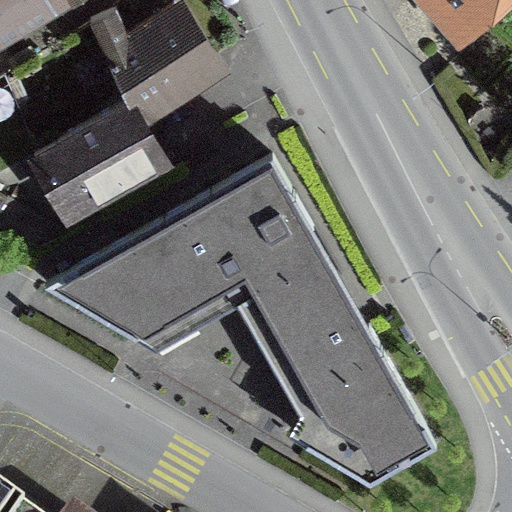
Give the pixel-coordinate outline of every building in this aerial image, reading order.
[(0,0),(0,20),(33,0),(0,0)] [(103,10),(92,17),(110,57),(127,95),(128,97),(133,105),(134,105),(211,57),(175,0),(173,0),(118,35),(103,10)] [(455,0),(469,14),(484,0),(455,0)] [(133,105),(128,97),(127,95),(33,148),(67,209),(68,210),(163,156),(134,105),(133,105)] [(436,439),(369,321),(356,328),(300,230),(313,223),(272,151),(46,279),(135,332),(245,269),(324,408),(306,439),(370,477),(436,439)] [(26,511),(0,493),(0,511),(26,511)]
